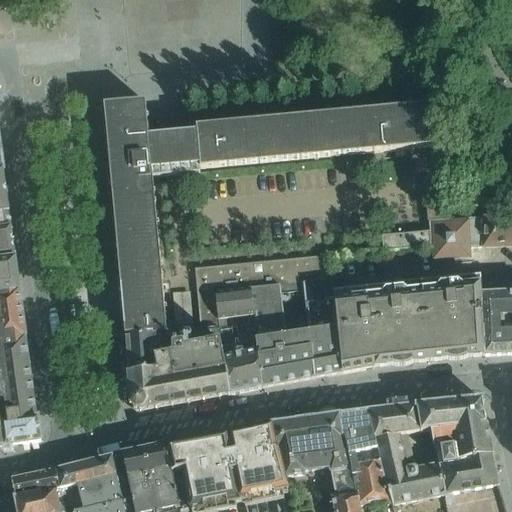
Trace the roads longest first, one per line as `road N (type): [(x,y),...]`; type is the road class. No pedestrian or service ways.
road 1 (unclassified): [(497,381),(267,409),(59,453)]
road 2 (unclassified): [(59,453),(9,62),(0,53)]
